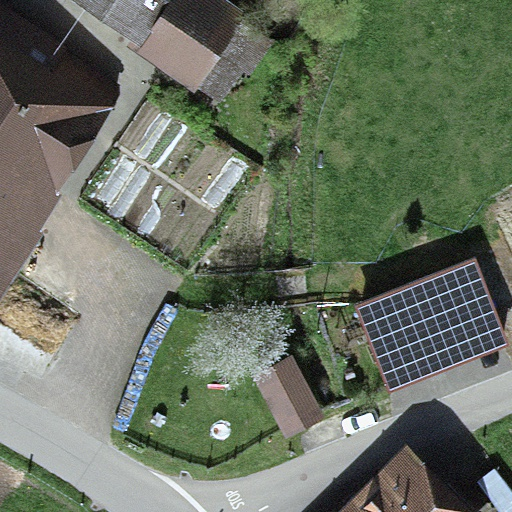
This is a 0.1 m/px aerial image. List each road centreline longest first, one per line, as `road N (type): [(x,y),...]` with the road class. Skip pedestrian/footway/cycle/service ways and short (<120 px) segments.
road 1 (residential): [(251,511),(309,474),(511,391)]
road 2 (unclassified): [(0,413),(152,511)]
